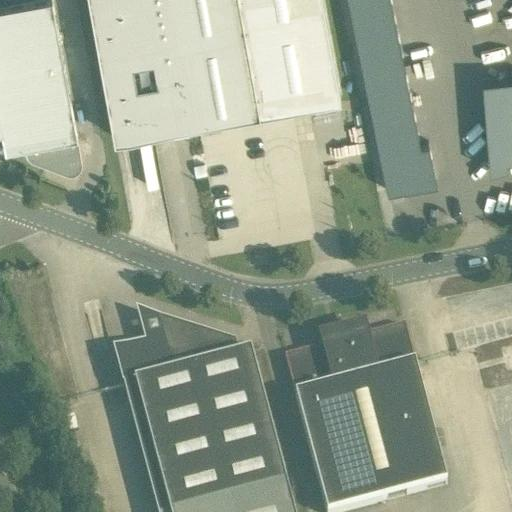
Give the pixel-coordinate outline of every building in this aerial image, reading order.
[(89,0),(115,137),(123,135),(141,132),(151,130),(184,124),(195,122),(217,118),(236,114),(256,111),(260,110),(308,101),(340,96),(322,0),(89,0)] [(389,0),(348,0),(352,16),(391,9),(389,0)] [(79,142),(53,1),(0,10),(0,131),(2,131),(6,151),(25,147),(26,152),(27,154),(27,156),(28,158),(30,159),(31,161),(33,162),(67,174),(68,175),(70,175),(72,175),(74,175),(76,174),(78,173),(79,172),(80,170),(81,169),(82,167),(82,165),(83,163),(82,161),(79,142)] [(391,9),(352,16),(356,36),(395,28),(391,9)] [(395,28),(356,36),(360,56),(399,48),(395,28)] [(399,48),(360,56),(364,75),(403,67),(399,48)] [(403,67),(364,75),(368,95),(407,87),(403,67)] [(511,80),(484,82),(490,171),(506,167),(506,160),(511,160),(511,80)] [(407,87),(368,95),(372,114),(411,106),(407,87)] [(411,106),(372,114),(376,133),(414,126),(411,106)] [(414,126),(376,133),(380,152),(418,145),(414,126)] [(418,145),(380,152),(383,171),(388,192),(436,182),(432,162),(428,143),(418,145)] [(254,259),(262,258),(261,250),(253,251),(254,259)] [(237,356),(234,344),(159,320),(165,342),(151,346),(150,345),(117,354),(126,387),(135,384),(169,511),(293,511),(287,486),(251,352),(237,356)] [(416,364),(405,325),(366,336),(364,328),(323,339),(325,347),(286,357),(296,396),(326,511),(341,511),(447,484),(416,364)] [(472,433),(487,494),(507,489),(492,428),(472,433)]
